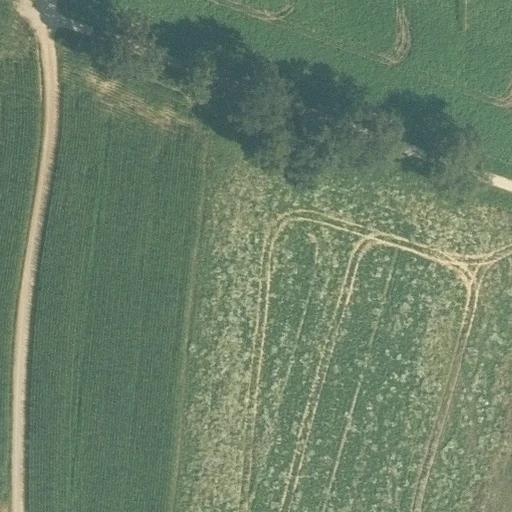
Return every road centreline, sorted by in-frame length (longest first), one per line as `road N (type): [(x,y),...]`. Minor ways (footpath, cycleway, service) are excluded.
road 1 (track): [(48,0),(55,106),(24,315),(18,511)]
road 2 (track): [(511,185),(44,13)]
